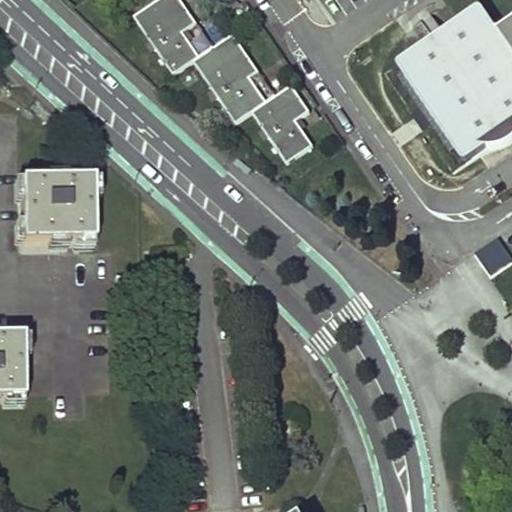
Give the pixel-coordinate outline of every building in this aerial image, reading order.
[(178,0),(164,0),(134,20),(172,78),(193,64),(198,60),(181,35),(196,26),(178,0)] [(399,65),(466,163),(487,149),(501,147),(511,142),(511,25),(501,34),(483,7),(399,65)] [(184,34),(197,55),(209,47),(196,27),(184,34)] [(198,60),(193,64),(234,127),(252,115),(265,107),(247,81),(258,74),(233,37),(198,60)] [(292,89),(265,107),(252,115),(285,166),(312,149),(296,124),(309,115),(292,89)] [(89,184),(18,186),(20,247),(91,244),(89,184)] [(491,274),(511,260),(511,254),(500,237),(476,252),(491,274)] [(137,277),(114,277),(115,307),(138,307),(137,277)] [(20,341),(0,341),(0,403),(21,403),(20,341)]
